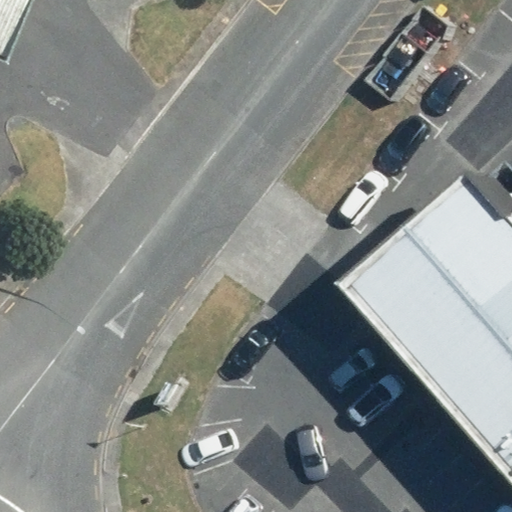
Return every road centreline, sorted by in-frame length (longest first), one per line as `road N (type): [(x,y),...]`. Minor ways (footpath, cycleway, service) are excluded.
road 1 (unclassified): [(323,0),(0,425)]
road 2 (unknown): [(187,179),(54,60)]
